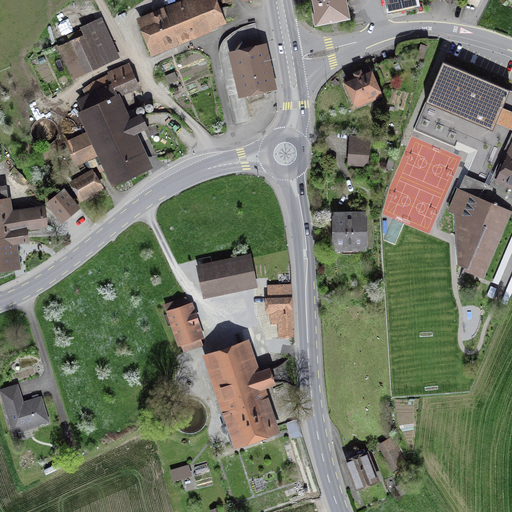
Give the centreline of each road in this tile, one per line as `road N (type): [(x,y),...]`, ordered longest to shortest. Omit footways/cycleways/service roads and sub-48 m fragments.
road 1 (primary): [(290,171),(305,249),(314,417),(340,511)]
road 2 (tertiary): [(266,156),(165,187),(45,278),(0,302)]
road 3 (track): [(142,202),(186,291),(264,344),(308,353)]
road 4 (unclassified): [(290,59),(413,29),(453,30),(511,47)]
